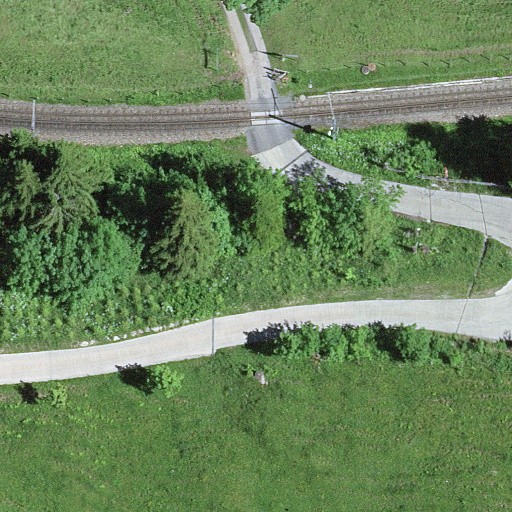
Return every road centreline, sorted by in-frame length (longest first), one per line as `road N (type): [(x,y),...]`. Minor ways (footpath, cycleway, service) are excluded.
road 1 (track): [(511,314),(479,321),(320,319),(145,359),(0,370)]
road 2 (track): [(231,0),(288,162),(320,183),(511,225)]
